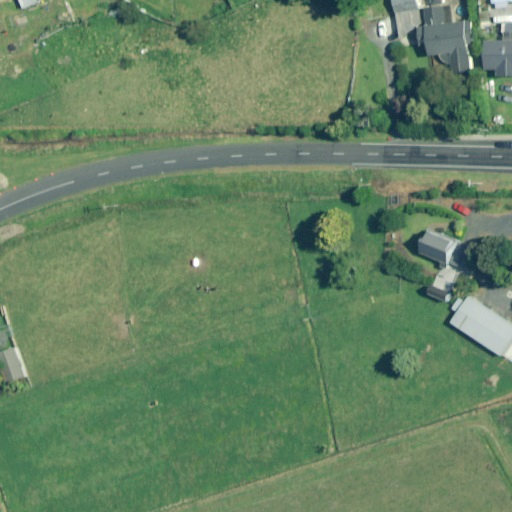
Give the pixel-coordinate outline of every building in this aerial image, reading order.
[(43,1),(42,0),(22,0),(26,8),(43,1)] [(423,24),(419,0),(396,0),(403,39),(419,27),(423,24)] [(444,55),(445,58),(451,64),(456,63),(457,74),(475,72),(473,44),(476,44),(475,22),(448,24),(446,9),(428,10),(429,27),(422,28),(424,46),(432,45),(433,56),(444,55)] [(511,32),(508,33),(508,42),(489,42),(489,70),(501,70),(501,77),(511,76),(511,32)] [(472,246),(433,230),(424,253),(463,269),(472,246)] [(511,344),(511,324),(470,297),(453,323),(505,356),(511,344)] [(17,346),(0,352),(0,355),(10,382),(28,376),(17,346)]
